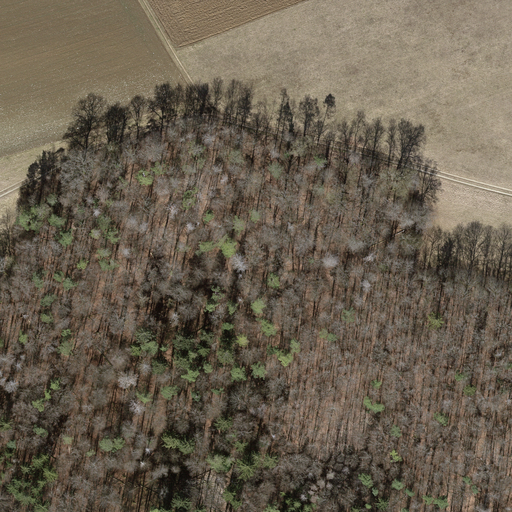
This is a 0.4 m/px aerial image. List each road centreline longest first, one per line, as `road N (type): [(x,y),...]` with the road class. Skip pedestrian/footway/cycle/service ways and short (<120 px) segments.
road 1 (track): [(511,193),(231,121),(36,176),(0,194)]
road 2 (track): [(231,121),(206,103),(141,0)]
